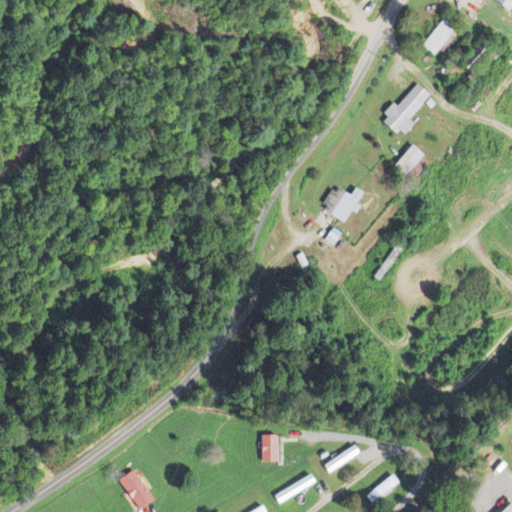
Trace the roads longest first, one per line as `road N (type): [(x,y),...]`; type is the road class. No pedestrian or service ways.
road 1 (tertiary): [(8,511),(156,409),(213,347),(261,212),(335,111),(398,0)]
road 2 (residential): [(394,511),(404,503),(404,472),(372,445),(329,436)]
